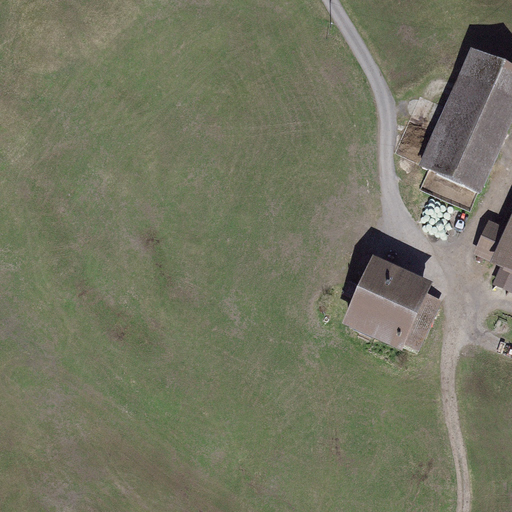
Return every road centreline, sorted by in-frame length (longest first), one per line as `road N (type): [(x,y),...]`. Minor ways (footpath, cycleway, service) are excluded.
road 1 (residential): [(326,0),(386,107),(387,186),(405,238),(450,272),(457,302),(450,342)]
road 2 (track): [(459,511),(444,385),(450,342)]
